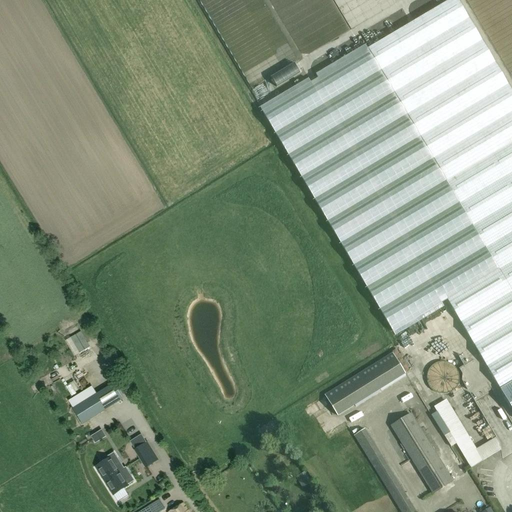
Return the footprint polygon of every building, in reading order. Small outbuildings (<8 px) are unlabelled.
[(511,382),(511,91),(457,0),(451,0),(368,50),(366,46),(260,108),(394,333),(448,301),(501,389),(511,382)] [(271,76),(276,84),(300,69),(296,62),(271,76)] [(439,330),(432,337),(439,343),(445,336),(439,330)] [(81,332),(70,338),(79,353),(89,347),(81,332)] [(412,341),(417,351),(420,356),(427,352),(419,337),(412,341)] [(338,416),(406,374),(393,353),(325,396),(338,416)] [(433,391),(438,394),(444,395),(449,393),(454,390),(458,386),(460,380),(459,374),(457,369),(453,365),(449,362),(443,362),(438,362),(433,365),(429,370),(427,375),(427,381),(429,387),(433,391)] [(511,382),(501,389),(511,408),(511,382)] [(112,384),(95,395),(105,411),(122,400),(112,384)] [(416,394),(412,397),(418,405),(422,402),(416,394)] [(95,395),(73,409),(82,425),(105,411),(95,395)] [(501,451),(499,444),(496,438),(477,449),(447,400),(434,407),(471,468),(501,451)] [(454,482),(411,413),(391,426),(433,495),(454,482)] [(365,429),(353,436),(401,511),(415,511),(416,511),(365,429)] [(90,437),(95,443),(105,436),(101,430),(90,437)] [(305,437),(307,442),(318,437),(316,432),(305,437)] [(129,448),(135,446),(132,435),(127,437),(129,448)] [(135,451),(140,459),(152,452),(146,443),(135,451)] [(152,452),(140,459),(145,468),(157,460),(152,452)] [(108,459),(95,468),(104,481),(123,469),(113,453),(107,457),(108,459)] [(123,469),(104,481),(113,495),(127,486),(127,485),(134,481),(125,468),(123,469)] [(305,472),(300,475),(306,486),(311,483),(305,472)] [(138,511),(158,511),(164,509),(159,500),(138,511)]
